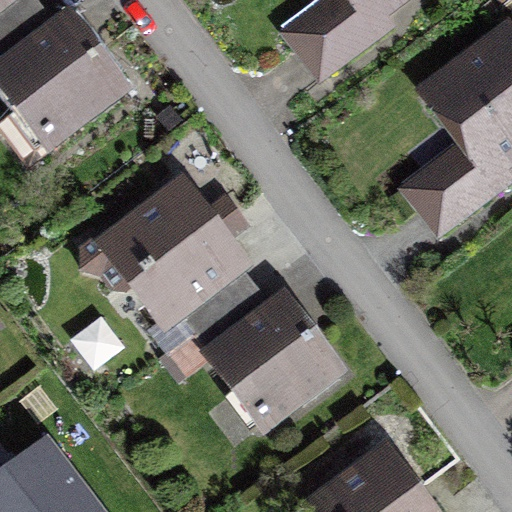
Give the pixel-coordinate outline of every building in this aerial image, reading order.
[(0,0),(0,24),(34,0),(0,0)] [(420,0),(342,0),(286,42),(323,92),(400,35),(390,22),(420,0)] [(137,98),(76,16),(0,71),(0,105),(44,166),(137,98)] [(511,173),(511,31),(423,97),(464,152),(406,195),(443,245),(511,193),(511,177),(510,175),(511,173)] [(261,272),(209,204),(120,272),(173,340),(261,272)] [(353,377),(293,299),(209,363),(269,441),(353,377)] [(442,511),(395,449),(310,511),(442,511)] [(92,511),(52,459),(0,497),(0,511),(92,511)]
